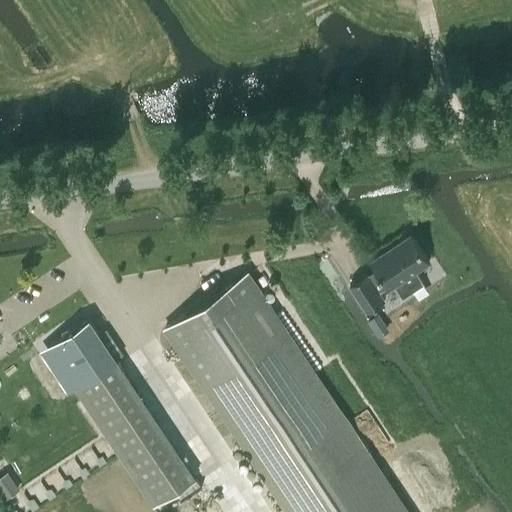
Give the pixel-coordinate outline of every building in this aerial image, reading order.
[(366,272),(349,283),(367,310),(384,299),(379,291),(392,282),(402,297),(423,283),(414,268),(428,258),(411,233),(370,260),(378,272),(369,277),(366,272)] [(406,511),(245,272),(166,325),(290,511),(406,511)] [(377,314),(367,320),(377,336),(387,329),(377,314)] [(75,386),(153,504),(195,476),(89,317),(43,348),(69,388),(75,386)] [(5,472),(0,475),(0,486),(7,497),(20,488),(8,470),(5,472)]
